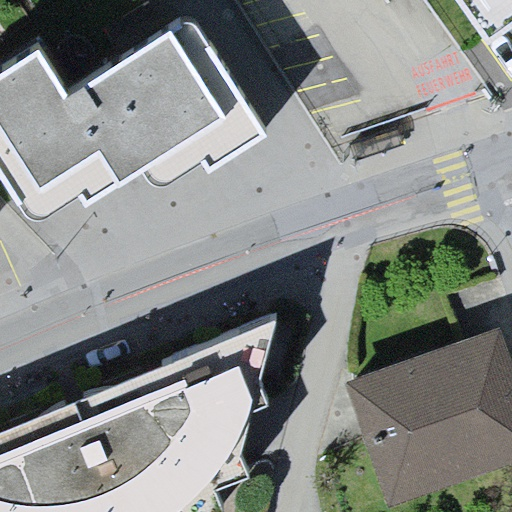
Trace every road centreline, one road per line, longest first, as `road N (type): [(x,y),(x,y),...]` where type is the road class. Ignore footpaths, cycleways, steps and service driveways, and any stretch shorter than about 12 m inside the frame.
road 1 (residential): [(0,350),(359,212)]
road 2 (residential): [(359,212),(280,511)]
road 3 (residential): [(359,212),(494,167)]
